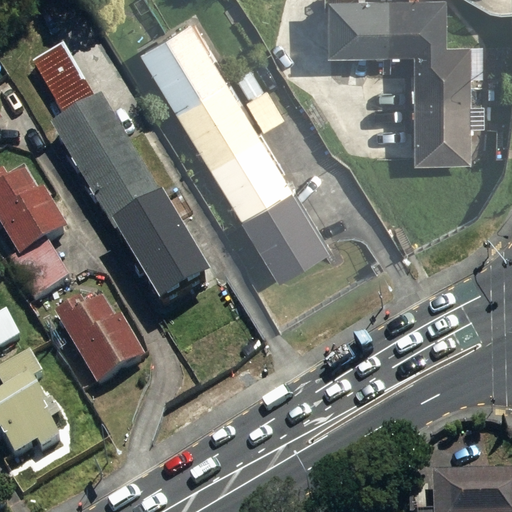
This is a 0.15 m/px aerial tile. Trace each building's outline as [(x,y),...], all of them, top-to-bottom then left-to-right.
[(451,0),(333,0),(334,51),(419,51),(419,161),(474,161),(474,42),(452,42),(451,0)] [(196,16),(145,45),(247,221),(250,219),(284,277),(335,248),(298,185),(295,187),(196,16)] [(69,47),(36,66),(67,120),(100,101),(69,47)] [(108,102),(58,132),(122,237),(125,235),(171,310),(220,281),(172,202),(170,203),(108,102)] [(12,175),(0,181),(0,219),(23,258),(15,263),(38,302),(75,281),(54,245),(75,233),(51,193),(45,196),(32,174),(17,183),(12,175)] [(104,294),(61,319),(102,389),(152,361),(128,321),(122,324),(104,294)] [(0,354),(27,339),(14,317),(0,324),(0,308),(0,307),(0,354)] [(35,354),(0,375),(0,378),(12,398),(48,376),(35,354)] [(41,384),(0,408),(0,442),(0,443),(4,440),(16,460),(19,458),(21,461),(45,447),(47,452),(65,441),(54,414),(58,412),(41,384)] [(511,511),(511,474),(439,477),(440,511),(433,511),(511,511)]
